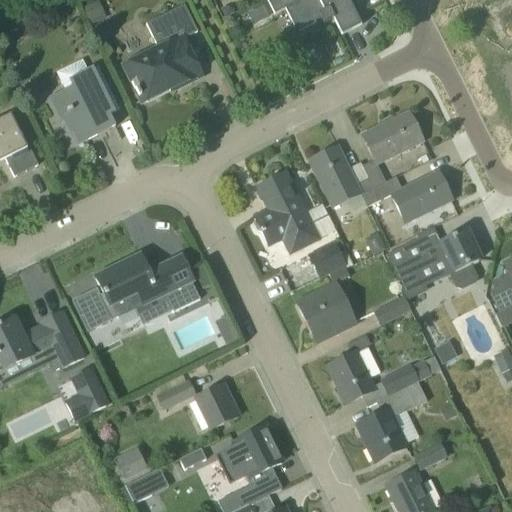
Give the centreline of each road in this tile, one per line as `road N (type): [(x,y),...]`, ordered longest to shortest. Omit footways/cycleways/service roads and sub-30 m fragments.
road 1 (residential): [(347,511),(179,171)]
road 2 (residential): [(179,171),(428,46)]
road 3 (residential): [(0,258),(179,171)]
road 4 (residential): [(428,46),(495,183),(511,199)]
